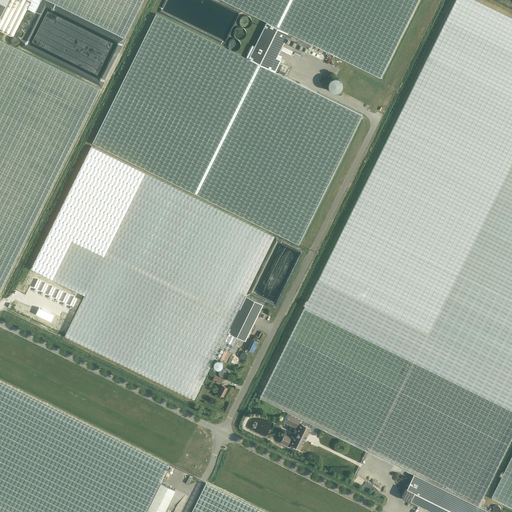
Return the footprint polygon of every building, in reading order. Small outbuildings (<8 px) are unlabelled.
[(0,0),(0,291),(100,89),(0,39),(0,19),(9,0),(17,0),(20,1),(20,0),(29,0),(31,1),(28,8),(34,12),(40,0),(47,0),(125,38),(143,0),(0,0)] [(156,14),(92,143),(299,245),(362,115),(275,72),(282,59),(277,57),(281,50),(291,54),(293,50),(283,45),(285,42),(307,53),(312,44),(381,78),(419,0),(221,0),(267,22),(255,46),(252,45),(246,58),(156,14)] [(511,18),(475,0),(456,0),(260,398),(312,424),(321,428),(414,474),(407,488),(406,488),(401,497),(410,501),(410,500),(434,511),(489,511),(490,511),(478,506),(511,437),(511,18)] [(253,22),(253,21),(253,19),(252,18),(252,17),(251,16),(250,16),(249,15),(248,15),(246,15),(245,15),(244,15),(243,16),(242,16),(241,17),(241,18),(240,19),(240,21),(240,22),(240,23),(241,24),(242,25),(243,26),(244,27),(245,27),(246,27),(248,27),(249,27),(251,26),(252,25),(252,23),(253,22)] [(245,35),(246,33),(245,32),(245,31),(245,30),(244,29),(243,28),(242,28),(241,27),(240,27),(239,27),(238,28),(236,28),(236,29),(235,30),(234,31),(234,32),(234,33),(234,34),(234,35),(235,36),(235,37),(236,38),(237,39),(238,39),(239,39),(240,39),(241,39),(243,38),(244,38),(245,37),(245,36),(245,35)] [(240,46),(240,44),(240,43),(239,42),(239,41),(238,40),(237,40),(236,39),(235,39),(234,39),(233,39),(232,39),(231,40),(230,40),(229,41),(229,42),(228,44),(229,46),(229,47),(229,48),(230,49),(231,49),(232,50),(233,50),(234,50),(235,50),(237,50),(237,49),(238,49),(239,48),(240,47),(240,46)] [(274,236),(174,186),(91,146),(31,269),(84,294),(65,335),(194,399),(215,356),(226,361),(238,337),(246,341),(263,304),(245,295),(274,236)] [(54,315),(38,307),(35,313),(51,321),(54,315)] [(225,366),(225,365),(225,363),(224,362),(224,361),(223,361),(222,360),(220,360),(218,360),(217,360),(216,361),(216,362),(215,363),(215,364),(215,365),(215,367),(216,368),(216,369),(218,370),(219,370),(221,370),(222,369),(223,369),(224,368),(225,367),(225,366)] [(215,375),(212,381),(220,385),(222,379),(223,379),(215,375)] [(163,511),(175,489),(161,482),(169,465),(41,402),(0,381),(0,511),(264,511),(206,483),(191,511),(163,511)] [(224,396),(228,388),(222,385),(217,393),(224,396)] [(285,421),(285,422),(298,429),(294,438),(283,433),(282,439),(283,439),(281,442),(280,442),(288,446),(289,443),(300,449),(310,429),(311,428),(310,427),(312,424),(288,412),(287,414),(286,415),(284,416),(284,418),(284,420),(284,421),(285,421)] [(312,424),(310,427),(311,428),(310,429),(318,433),(321,428),(312,424)] [(511,456),(492,497),(511,507),(511,456)]
